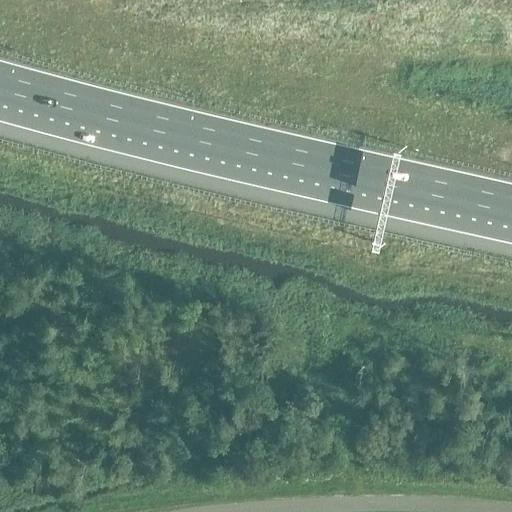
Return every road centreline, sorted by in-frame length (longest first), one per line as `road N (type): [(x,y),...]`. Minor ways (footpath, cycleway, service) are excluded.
road 1 (motorway): [(0,83),(511,206)]
road 2 (track): [(511,347),(397,327),(340,333),(352,505)]
road 3 (unclassified): [(225,511),(328,505),(507,511)]
